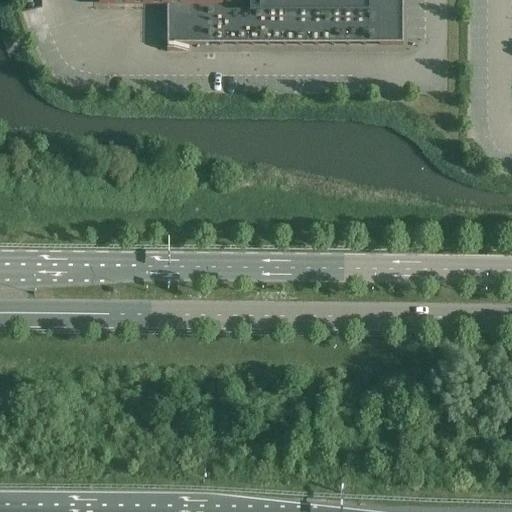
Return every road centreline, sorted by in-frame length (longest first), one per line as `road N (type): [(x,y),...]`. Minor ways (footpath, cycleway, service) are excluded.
road 1 (tertiary): [(0,313),(511,318)]
road 2 (tertiary): [(511,271),(0,267)]
